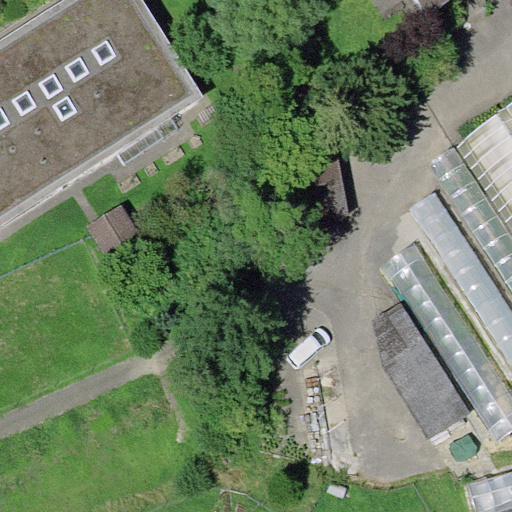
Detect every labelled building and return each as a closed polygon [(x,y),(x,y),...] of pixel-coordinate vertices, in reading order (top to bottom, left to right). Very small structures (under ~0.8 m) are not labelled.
[(141,0),(64,0),(0,40),(0,228),(204,101),(141,0)] [(418,0),(426,11),(443,0),(418,0)] [(511,108),(428,160),(511,292),(511,108)] [(350,216),(338,159),(290,168),(301,225),(350,216)] [(511,311),(435,192),(409,208),(511,369),(511,311)] [(138,231),(122,206),(90,228),(106,252),(138,231)] [(511,432),(511,393),(415,243),(382,264),(497,442),(511,432)] [(471,411),(402,302),(372,322),(382,367),(430,439),(471,411)] [(505,511),(511,510),(511,469),(468,482),(476,511),(505,511)]
